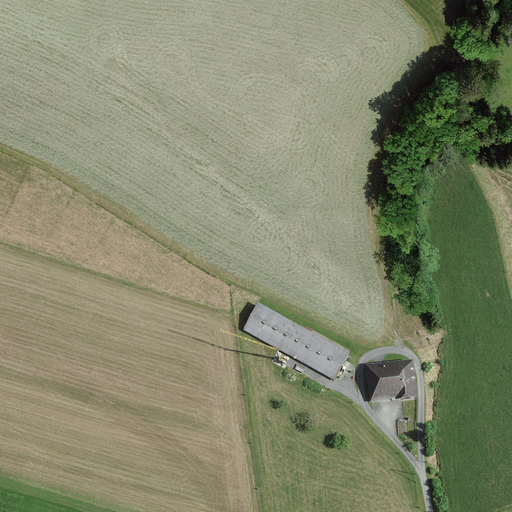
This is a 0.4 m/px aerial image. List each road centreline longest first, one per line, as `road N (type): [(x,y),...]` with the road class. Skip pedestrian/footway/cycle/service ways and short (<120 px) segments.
road 1 (track): [(366,356),(400,350),(417,363),(430,511)]
road 2 (track): [(366,356),(359,368),(363,399),(421,470)]
